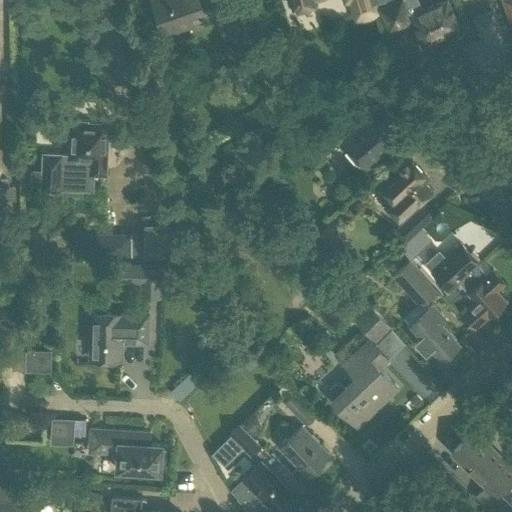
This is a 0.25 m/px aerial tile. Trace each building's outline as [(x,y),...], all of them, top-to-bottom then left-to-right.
[(152,0),(164,34),(196,23),(197,27),(224,18),(217,0),(152,0)] [(290,0),(293,7),(295,6),(296,9),(317,3),(315,0),(290,0)] [(375,0),(344,0),(345,2),(350,1),(356,20),(380,13),(375,0)] [(418,0),(397,0),(381,7),(390,29),(415,18),(418,25),(416,29),(420,39),(425,40),(435,36),(440,37),(444,35),(447,30),(457,26),(447,3),(424,13),(418,0)] [(468,45),(465,50),(473,71),(479,74),(500,66),(502,61),(498,50),(506,48),(493,11),(488,13),(486,8),(474,12),(483,36),(481,40),(468,45)] [(159,55),(139,55),(139,87),(158,87),(159,55)] [(366,118),(341,139),(349,148),(345,151),(356,163),(359,160),(367,168),(384,153),(379,147),(391,136),(382,126),(394,115),(379,99),(362,114),(366,118)] [(44,153),(42,188),(60,189),(60,187),(92,189),(93,172),(105,173),(107,125),(89,124),(89,120),(76,120),(76,123),(72,123),(71,154),(44,153)] [(285,123),(272,134),(284,146),(286,144),(290,140),(296,134),(285,123)] [(308,124),(302,129),(313,141),(319,135),(308,124)] [(302,129),(296,134),(307,146),(313,141),(302,129)] [(296,134),(290,140),(301,151),(307,146),(296,134)] [(320,137),(308,148),(317,157),(329,146),(320,137)] [(290,140),(286,144),(296,156),(301,151),(290,140)] [(400,171),(382,187),(394,200),(388,205),(398,216),(407,208),(412,214),(396,228),(406,239),(409,236),(433,215),(423,204),(419,207),(415,203),(431,188),(420,176),(424,173),(413,160),(412,161),(406,160),(399,166),(400,171)] [(270,203),(256,217),(279,242),(294,228),(270,203)] [(323,250),(337,238),(327,226),(313,238),(323,250)] [(91,231),(90,254),(130,255),(131,231),(91,231)] [(406,239),(399,245),(408,256),(419,246),(409,236),(406,239)] [(439,250),(426,262),(441,279),(438,282),(447,292),(453,286),(458,281),(467,273),(475,266),(479,263),(477,260),(480,258),(472,250),(470,252),(460,242),(444,256),(439,250)] [(411,259),(393,275),(420,307),(438,292),(411,259)] [(322,260),(308,273),(330,296),(345,283),(322,260)] [(467,273),(458,281),(475,301),(462,313),(475,328),(489,316),(506,301),(496,289),(504,282),(492,269),(486,275),(479,267),(477,269),(475,266),(467,273)] [(447,292),(443,295),(450,302),(460,293),(453,286),(447,292)] [(368,304),(354,318),(376,340),(390,327),(368,304)] [(411,323),(422,335),(415,340),(426,351),(432,346),(439,354),(437,355),(442,360),(456,348),(455,346),(459,342),(440,321),(444,317),(432,304),(411,323)] [(88,313),(87,339),(91,339),(90,358),(122,359),(123,342),(149,343),(149,313),(131,312),(131,314),(88,313)] [(335,384),(329,390),(329,395),(332,399),(357,425),(398,387),(380,367),(388,359),(370,339),(344,364),(356,377),(345,387),(341,383),(335,384)] [(228,362),(240,376),(257,360),(244,347),(228,362)] [(27,350),(27,370),(50,371),(51,351),(27,350)] [(178,365),(163,380),(182,400),(198,385),(178,365)] [(296,390),(285,401),(305,423),(317,412),(296,390)] [(245,422),(246,427),(251,429),(256,427),(259,420),(258,415),(253,413),(248,415),(245,422)] [(51,417),(49,441),(73,443),(73,434),(84,435),(85,419),(51,417)] [(240,424),(230,434),(251,455),(261,445),(240,424)] [(302,425),(279,446),(307,475),(329,453),(302,425)] [(91,427),(90,444),(111,445),(111,453),(118,453),(117,469),(125,470),(125,474),(142,475),(142,471),(161,472),(161,466),(165,466),(166,450),(162,450),(163,444),(144,443),(145,431),(91,427)] [(511,469),(473,430),(453,450),(487,485),(476,496),(492,511),(511,511),(511,507),(497,492),(511,477),(511,469)] [(218,458),(233,444),(225,434),(209,448),(218,458)] [(261,461),(243,479),(232,489),(240,497),(239,498),(252,511),(263,501),(272,509),(291,491),(261,461)] [(0,484),(0,509),(25,510),(26,485),(0,484)] [(112,495),(111,511),(158,511),(142,511),(143,497),(112,495)]
